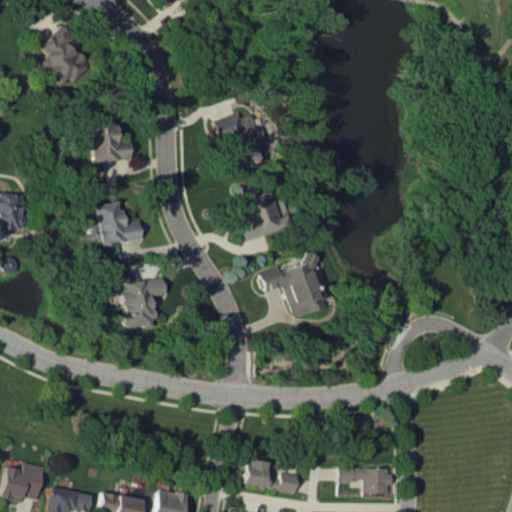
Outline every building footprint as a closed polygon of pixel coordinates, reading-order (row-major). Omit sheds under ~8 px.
[(34,45),(41,53),(33,61),(55,84),(64,75),(66,77),(82,62),(61,39),(64,36),(55,26),(34,45)] [(211,118),(227,167),(255,158),(250,143),(261,139),(256,124),(251,126),(246,112),(235,116),(233,111),(211,118)] [(87,161),(125,157),(123,136),(112,137),(110,121),(107,122),(106,114),(81,117),(87,161)] [(238,240),(278,227),(264,179),(237,188),(239,196),(236,197),(243,220),(233,223),(238,240)] [(0,227),(17,228),(18,208),(19,208),(20,191),(0,190),(0,227)] [(135,238),(132,220),(115,222),(113,200),(88,203),(90,220),(83,221),(84,232),(93,231),(94,243),(135,238)] [(255,274),(260,290),(277,285),(287,315),(324,304),(308,252),(298,255),(300,260),(255,274)] [(144,294),(159,293),(156,275),(102,282),(103,295),(114,294),(119,327),(148,323),(144,294)] [(237,483),(290,489),(292,473),(275,470),(274,477),(260,475),(262,460),(240,457),(237,483)] [(31,497),(37,465),(16,460),(14,467),(0,465),(0,497),(15,501),(16,494),(31,497)] [(333,480),(358,479),(358,491),(385,490),(384,465),(333,466),(333,480)] [(85,494),(43,485),(38,507),(58,511),(62,511),(64,506),(81,510),(85,494)] [(176,511),(180,492),(150,487),(146,511),(176,511)] [(132,511),(135,497),(95,490),(92,510),(105,511),(132,511)]
